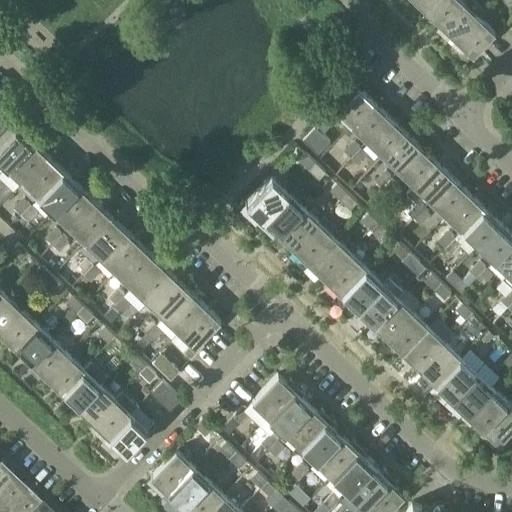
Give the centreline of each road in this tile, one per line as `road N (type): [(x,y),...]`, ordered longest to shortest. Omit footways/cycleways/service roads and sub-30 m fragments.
road 1 (residential): [(277,317),(177,211),(157,210),(0,61)]
road 2 (residential): [(99,497),(277,317)]
road 3 (residential): [(455,473),(292,320),(277,317)]
road 4 (residential): [(467,118),(342,0)]
road 5 (residential): [(99,497),(0,403)]
